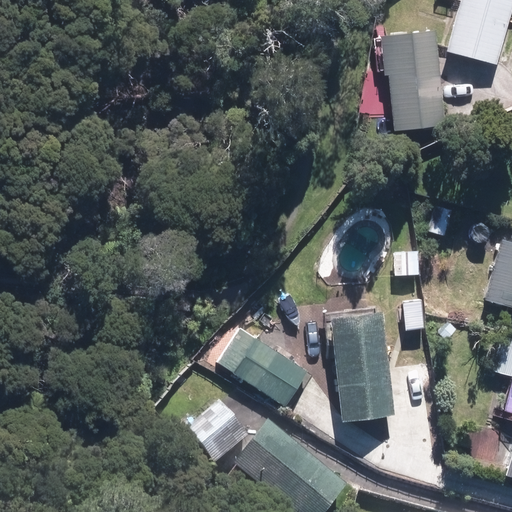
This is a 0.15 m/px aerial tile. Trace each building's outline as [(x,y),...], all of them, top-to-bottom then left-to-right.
[(499,58),(511,13),(511,0),(464,0),(451,44),(499,58)] [(448,122),(443,23),(389,26),(391,67),(398,67),(401,124),(448,122)] [(410,253),(388,254),(389,281),(412,280),(410,253)] [(511,298),(511,255),(504,253),(493,293),(511,298)] [(379,310),(330,318),(346,416),(395,408),(379,310)] [(511,331),(508,330),(499,366),(511,369),(511,396),(507,414),(511,415),(511,452),(510,461),(511,461),(511,331)] [(261,335),(240,370),(286,397),(307,363),(261,335)] [(195,426),(219,457),(261,425),(237,394),(195,426)] [(272,422),(239,460),(298,511),(321,511),(345,486),(272,422)]
